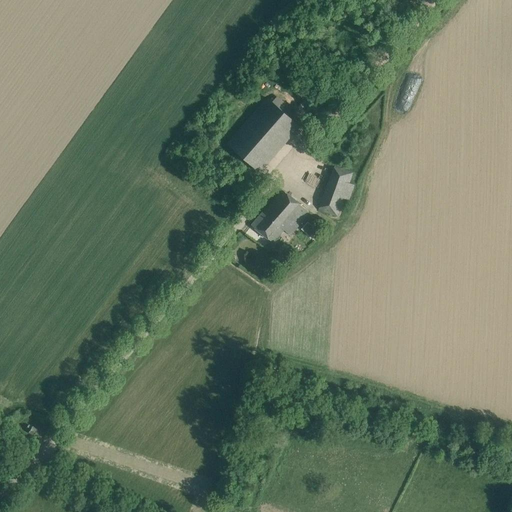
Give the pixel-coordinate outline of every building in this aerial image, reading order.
[(299,126),(292,119),(267,98),(269,100),(230,144),(228,143),(227,143),(260,172),(299,126)] [(353,172),(335,166),(319,209),(337,216),(343,198),(349,200),(355,185),(349,183),(353,172)] [(283,230),(290,236),(310,212),(283,190),(264,213),(263,212),(252,225),(273,243),(283,230)] [(312,226),(307,222),(301,229),(306,233),(312,226)] [(306,399),(296,421),(301,422),(311,401),(306,399)] [(28,424),(25,428),(29,431),(28,432),(33,435),(37,429),(32,426),(31,427),(28,424)]
